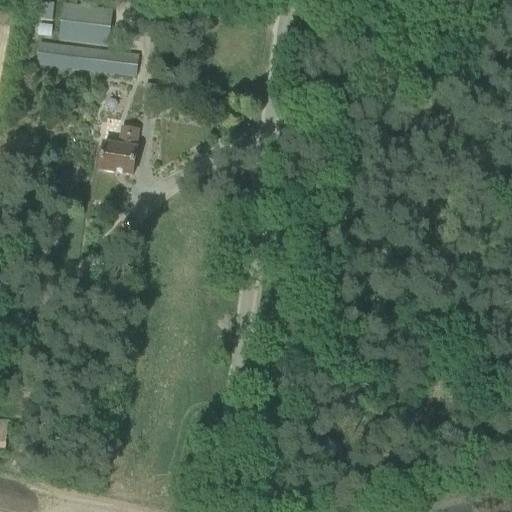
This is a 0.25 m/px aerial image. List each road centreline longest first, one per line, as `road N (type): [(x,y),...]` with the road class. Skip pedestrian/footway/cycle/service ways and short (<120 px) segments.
road 1 (residential): [(207,511),(246,312),(262,157)]
road 2 (unknown): [(125,224),(0,363)]
road 3 (residential): [(262,157),(287,0)]
road 4 (residential): [(125,224),(189,173),(235,154),(262,157)]
road 5 (track): [(511,356),(355,329)]
